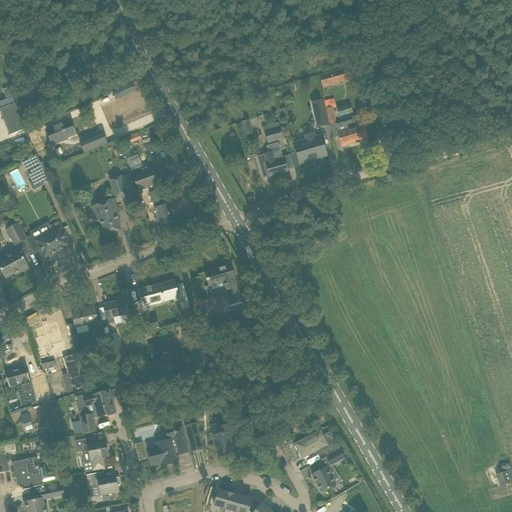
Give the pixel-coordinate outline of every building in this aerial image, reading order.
[(320,76),(323,88),(348,81),(344,69),(320,76)] [(115,98),(134,90),(131,84),(112,92),(115,98)] [(9,88),(3,90),(5,98),(11,96),(9,88)] [(311,102),(317,128),(329,125),(323,100),(311,102)] [(24,130),(15,103),(0,108),(0,111),(9,135),(24,130)] [(367,138),(370,137),(367,126),(364,127),(361,118),(336,125),(333,109),(336,108),(335,103),(325,105),(330,126),(332,138),(339,136),(342,147),(367,139),(367,138)] [(65,139),(75,134),(69,120),(46,130),(52,145),(62,141),(61,139),(65,137),(65,139)] [(240,123),(244,137),(253,134),(249,121),(240,123)] [(263,128),(268,145),(284,140),(283,138),(285,138),(282,128),(281,128),(279,123),(263,128)] [(112,128),(90,137),(94,148),(117,139),(112,128)] [(139,133),(127,138),(129,142),(130,144),(141,139),(139,133)] [(314,160),(327,156),(321,135),(315,137),(313,133),(304,136),(305,140),(293,143),(295,149),(294,149),(295,152),(296,152),(296,154),(299,154),(302,164),(309,162),(308,160),(314,159),(314,160)] [(23,138),(15,141),(17,146),(25,143),(23,138)] [(264,156),(257,158),(263,178),(270,176),(270,177),(287,172),(285,162),(283,158),(283,159),(278,143),(269,145),(271,153),(264,155),(264,156)] [(37,156),(23,163),(30,178),(31,179),(37,176),(41,183),(43,182),(48,179),(37,156)] [(132,176),(138,191),(158,183),(153,169),(132,176)] [(109,180),(116,199),(128,195),(121,175),(109,180)] [(58,183),(52,185),(55,193),(61,191),(58,183)] [(149,193),(161,225),(172,221),(160,189),(149,193)] [(118,220),(120,219),(113,199),(92,207),(98,222),(100,221),(105,235),(121,229),(118,220)] [(28,238),(26,239),(34,253),(39,250),(40,252),(41,251),(42,254),(41,257),(44,257),(45,259),(46,258),(49,258),(53,256),(54,254),(59,251),(59,252),(71,246),(66,237),(58,222),(50,227),(48,223),(30,232),(32,236),(28,238)] [(7,230),(15,245),(26,239),(18,223),(7,230)] [(18,248),(0,258),(0,268),(5,279),(18,271),(19,273),(29,268),(18,248)] [(225,293),(229,305),(241,301),(238,290),(237,290),(234,278),(230,264),(205,272),(209,286),(224,282),(227,292),(225,293)] [(139,291),(143,306),(178,297),(174,281),(139,291)] [(113,318),(128,315),(127,309),(125,304),(124,299),(111,303),(111,305),(104,307),(108,324),(114,323),(113,318)] [(130,303),(125,304),(127,309),(128,315),(130,323),(134,322),(130,303)] [(87,310),(72,313),(76,329),(88,326),(88,328),(98,325),(94,307),(86,308),(87,310)] [(134,323),(138,336),(160,329),(156,316),(134,323)] [(56,322),(35,329),(38,338),(35,339),(39,348),(38,349),(41,358),(47,356),(45,347),(62,342),(56,322)] [(106,336),(112,359),(124,355),(117,333),(106,336)] [(79,335),(71,337),(75,351),(83,348),(79,335)] [(148,347),(155,368),(179,360),(173,339),(148,347)] [(74,355),(63,358),(73,392),(85,389),(74,355)] [(114,367),(118,380),(126,377),(123,365),(114,367)] [(22,406),(21,406),(22,407),(36,403),(25,366),(5,372),(5,371),(4,372),(6,378),(6,379),(6,381),(7,381),(9,388),(10,388),(10,387),(21,384),(24,396),(19,397),(19,398),(20,397),(21,400),(20,400),(20,401),(21,401),(22,406)] [(149,376),(152,388),(168,383),(165,371),(149,376)] [(43,377),(33,379),(40,403),(49,401),(43,377)] [(129,381),(120,383),(124,397),(132,395),(129,381)] [(116,412),(112,399),(117,397),(115,389),(109,391),(98,394),(97,391),(82,396),(86,406),(93,404),(97,418),(107,415),(108,416),(113,414),(113,413),(116,412)] [(21,415),(25,428),(32,425),(28,413),(21,415)] [(79,416),(83,434),(95,432),(92,414),(79,416)] [(195,423),(185,426),(186,430),(189,443),(200,440),(196,427),(195,423)] [(215,424),(208,425),(210,433),(213,432),(214,435),(212,436),(217,452),(232,449),(229,437),(232,436),(229,425),(217,428),(216,428),(215,424)] [(176,463),(173,450),(179,448),(179,446),(185,444),(181,427),(167,430),(170,440),(155,443),(157,448),(147,451),(151,466),(160,463),(161,467),(176,463)] [(320,430),(294,444),(302,460),(315,452),(316,453),(320,455),(325,452),(324,449),(329,446),(328,445),(320,430)] [(52,440),(54,448),(67,445),(67,446),(68,446),(66,437),(52,440)] [(84,439),(75,441),(77,453),(85,451),(89,453),(90,461),(84,462),(85,472),(86,472),(93,471),(95,470),(105,468),(103,459),(109,458),(107,450),(109,450),(107,444),(106,444),(106,442),(95,444),(94,437),(84,439)] [(329,446),(324,449),(325,452),(327,456),(340,450),(336,443),(329,446)] [(0,447),(0,473),(9,471),(4,446),(0,447)] [(327,456),(326,457),(330,466),(345,459),(340,450),(327,456)] [(143,451),(137,452),(139,460),(140,460),(145,458),(143,451)] [(11,463),(15,478),(17,477),(19,486),(25,490),(31,488),(30,487),(57,482),(55,472),(54,471),(47,472),(46,472),(44,466),(39,467),(37,457),(11,463)] [(311,475),(321,493),(329,488),(330,489),(331,490),(335,488),(335,486),(335,485),(336,485),(327,467),(311,475)] [(511,470),(511,469),(495,473),(497,485),(511,482),(511,470)] [(87,475),(89,487),(95,486),(99,489),(100,496),(119,492),(118,486),(120,485),(119,477),(116,478),(116,477),(104,479),(103,472),(87,475)] [(47,490),(49,498),(64,495),(62,487),(47,490)] [(214,506),(225,509),(230,493),(218,490),(214,506)] [(225,509),(235,511),(236,511),(241,496),(230,493),(225,509)] [(241,496),(236,511),(248,511),(252,500),(241,496)] [(27,511),(47,511),(47,507),(45,508),(42,498),(23,502),(25,511),(28,511),(27,511)]
